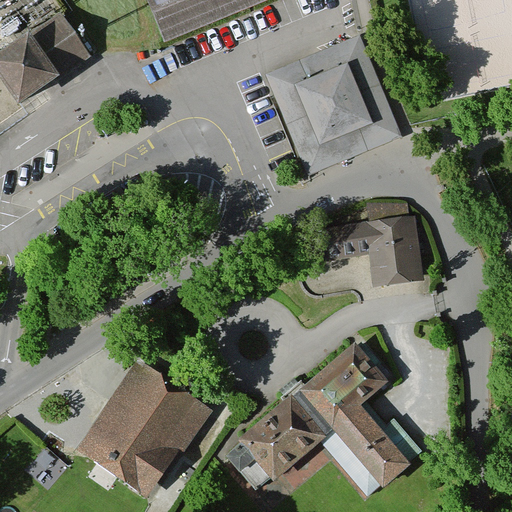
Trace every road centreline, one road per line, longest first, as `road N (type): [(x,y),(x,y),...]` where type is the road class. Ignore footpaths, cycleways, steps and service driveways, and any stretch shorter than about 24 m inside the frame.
road 1 (residential): [(401,169),(279,216),(0,398)]
road 2 (residential): [(480,511),(471,333),(458,252),(401,169)]
